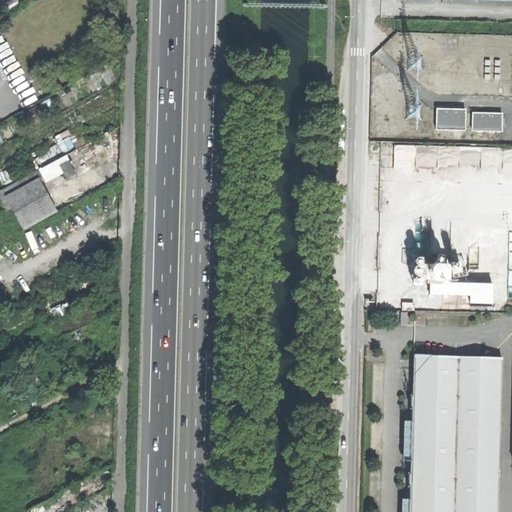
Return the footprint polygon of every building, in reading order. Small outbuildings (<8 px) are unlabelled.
[(22,125),(42,115),(38,108),(18,118),(22,125)] [(439,130),(467,131),(468,110),(439,109),(439,130)] [(503,132),(503,114),(475,114),(475,131),(503,132)] [(21,230),(54,213),(42,191),(36,180),(41,176),(38,170),(10,185),(13,192),(4,197),(21,230)] [(481,285),(432,283),(432,295),(471,296),(471,303),(493,303),(493,285),(481,285)] [(415,303),(402,303),(401,310),(415,311),(415,303)] [(511,511),(511,465),(507,465),(496,465),(499,359),(414,357),(409,511),(511,511)]
